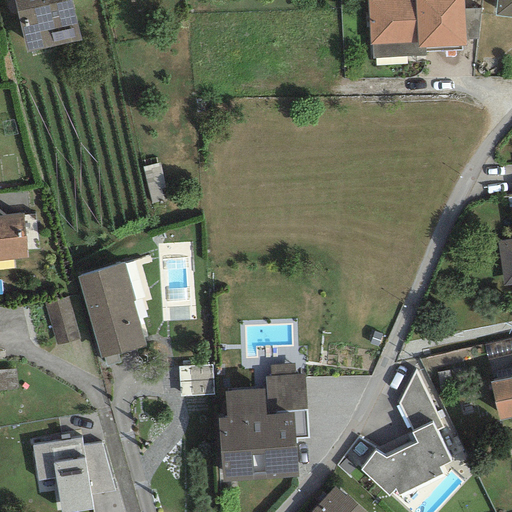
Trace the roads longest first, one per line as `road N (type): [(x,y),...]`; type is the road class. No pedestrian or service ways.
road 1 (residential): [(511,114),(476,162),(362,425),(290,511)]
road 2 (residential): [(132,511),(101,392)]
